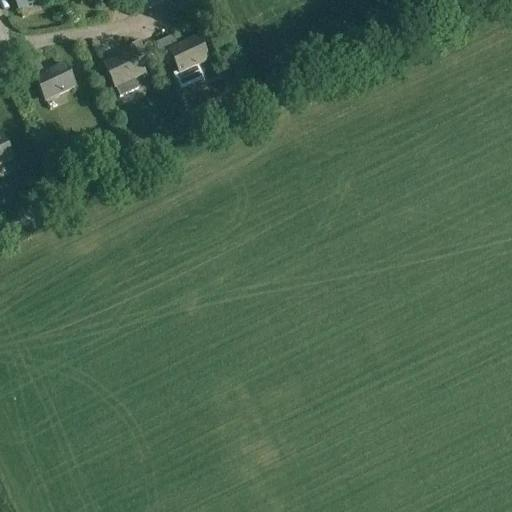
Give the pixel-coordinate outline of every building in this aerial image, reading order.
[(13,0),(18,11),(42,0),(13,0)] [(196,38),(176,48),(172,38),(158,45),(161,53),(167,50),(179,75),(207,62),(196,38)] [(137,90),(133,81),(143,76),(137,63),(146,59),(140,44),(128,49),(129,53),(103,65),(119,99),(137,90)] [(63,65),(42,75),(38,66),(24,73),(28,81),(33,79),(45,103),(74,89),(63,65)] [(0,165),(12,160),(0,135),(0,165)]
